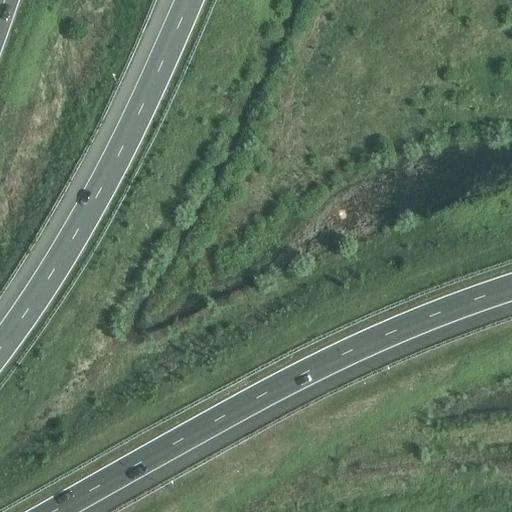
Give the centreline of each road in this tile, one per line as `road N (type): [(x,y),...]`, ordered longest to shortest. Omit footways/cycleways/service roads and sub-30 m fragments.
road 1 (motorway): [(53,511),(325,361),(511,287)]
road 2 (motorway): [(189,0),(88,211),(0,348)]
